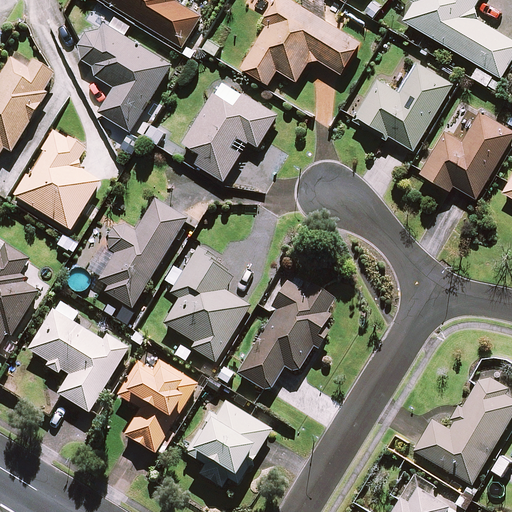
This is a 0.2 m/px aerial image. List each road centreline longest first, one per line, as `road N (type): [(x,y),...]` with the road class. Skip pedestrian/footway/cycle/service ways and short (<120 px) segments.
road 1 (residential): [(432,290),(298,511)]
road 2 (residential): [(334,194),(376,221),(432,290)]
